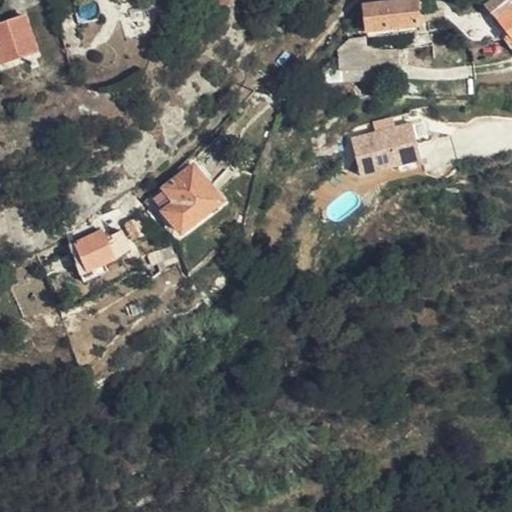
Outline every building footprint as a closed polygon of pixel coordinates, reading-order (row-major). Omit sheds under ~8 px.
[(511,0),(497,0),(485,11),(511,47),(511,0)] [(358,35),(410,30),(407,3),(355,8),(358,35)] [(29,23),(0,32),(0,46),(8,71),(41,61),(29,23)] [(325,73),(352,73),(354,41),(340,41),(326,54),(325,73)] [(393,117),(371,120),(373,131),(350,135),(357,174),(418,164),(411,121),(394,124),(393,117)] [(174,240),(215,208),(186,171),(158,193),(168,207),(157,215),(174,240)] [(289,269),(309,210),(273,197),(251,256),(289,269)] [(92,238),(64,254),(70,265),(73,263),(83,279),(122,257),(112,238),(97,247),(92,238)] [(366,400),(380,425),(398,414),(384,389),(366,400)]
